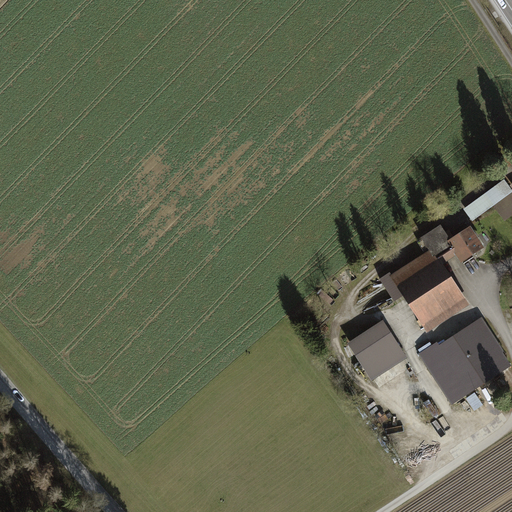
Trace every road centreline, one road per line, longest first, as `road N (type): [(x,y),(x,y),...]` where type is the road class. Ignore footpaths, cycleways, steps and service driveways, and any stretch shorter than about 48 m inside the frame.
road 1 (track): [(424,482),(334,352),(333,320),(363,278),(415,230),(511,164)]
road 2 (residential): [(117,511),(0,379)]
